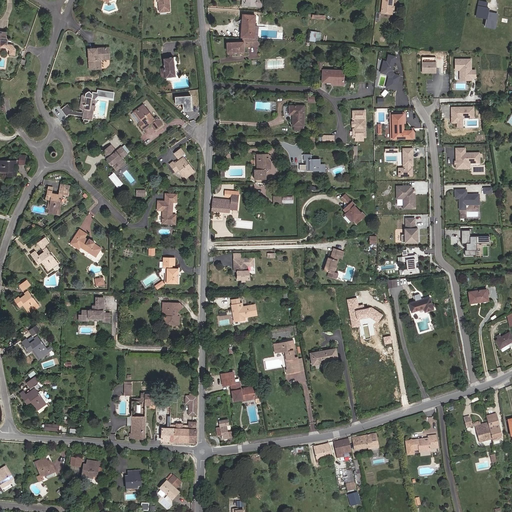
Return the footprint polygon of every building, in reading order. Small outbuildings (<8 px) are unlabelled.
[(166,0),(157,0),(157,1),(160,1),(160,14),(168,14),(171,11),(170,3),(167,3),(166,0)] [(382,0),(381,11),(392,12),(393,0),(382,0)] [(485,18),(483,27),(496,29),(498,12),(487,10),(488,1),(481,0),(478,0),(475,17),(485,18)] [(256,16),(242,15),(241,39),(242,39),(254,39),(255,27),(256,16)] [(0,45),(0,46),(0,48),(7,48),(10,52),(10,55),(17,55),(17,49),(12,44),(8,43),(8,36),(7,36),(7,32),(0,31),(0,45)] [(242,43),(226,43),(227,54),(228,54),(243,53),(244,53),(244,48),(258,47),(258,40),(254,39),(242,39),(242,43)] [(90,69),(98,69),(97,57),(108,55),(107,46),(88,48),(90,69)] [(108,58),(108,55),(97,57),(98,69),(101,68),(100,59),(108,58)] [(393,64),(395,57),(388,56),(386,62),(393,64)] [(176,79),(174,60),(163,61),(164,71),(165,79),(165,80),(176,79)] [(470,71),(470,60),(454,60),(454,70),(459,70),(459,81),(470,81),(470,78),(474,78),(474,71),(470,71)] [(396,90),(399,76),(392,74),(391,73),(393,64),(386,62),(383,62),(381,70),(386,71),(385,74),(388,75),(389,76),(386,88),(396,90)] [(435,63),(421,63),(421,74),(435,74),(435,63)] [(339,85),(341,71),(326,71),(325,82),(334,82),(334,85),(339,85)] [(84,98),(80,99),(79,110),(80,110),(80,111),(84,112),(83,115),(83,119),(82,122),(85,125),(89,124),(89,123),(91,123),(95,103),(91,101),(92,97),(88,94),(85,95),(85,96),(84,96),(84,98)] [(192,112),(191,97),(175,98),(176,106),(183,105),(183,111),(187,111),(187,113),(192,112)] [(140,121),(138,123),(145,133),(148,130),(146,127),(152,122),(159,130),(165,125),(160,119),(157,121),(144,104),(133,113),(140,121)] [(303,105),(288,106),(288,114),(291,113),(292,124),(293,124),(302,124),(304,124),(303,105)] [(72,114),(66,107),(60,112),(65,119),(68,117),(83,119),(83,115),(72,114)] [(472,109),(450,109),(450,118),(451,119),(451,120),(450,121),(450,124),(456,124),(461,124),(461,119),(472,119),(472,109)] [(366,112),(354,112),(354,120),(356,120),(356,124),(356,129),(356,130),(354,130),(354,138),(356,138),(363,138),(366,138),(366,112)] [(140,121),(133,113),(131,115),(138,123),(140,121)] [(414,141),(413,131),(405,131),(404,115),(391,115),(391,117),(402,117),(403,133),(411,133),(412,141),(414,141)] [(412,141),(411,133),(403,133),(402,117),(391,117),(392,141),(412,141)] [(185,179),(194,171),(181,155),(185,151),(180,146),(174,151),(180,159),(175,163),(173,160),(168,164),(176,175),(179,172),(185,179)] [(112,147),(106,151),(106,154),(108,157),(107,160),(116,171),(125,165),(121,160),(127,156),(122,149),(116,153),(112,147)] [(411,178),(411,170),(409,170),(409,168),(412,168),(411,151),(402,151),(402,168),(403,168),(403,170),(397,171),(397,179),(411,178)] [(463,154),(454,154),(454,169),(465,169),(465,165),(468,165),(478,165),(477,154),(463,155),(463,154)] [(267,163),(270,163),(270,160),(271,160),(272,159),(272,158),(271,157),(270,155),(257,155),(257,169),(254,169),(253,180),(266,180),(266,170),(267,163)] [(306,162),(306,172),(320,171),(319,165),(319,161),(311,161),(310,155),(304,156),(303,162),(306,162)] [(24,167),(24,157),(16,157),(16,161),(0,159),(0,174),(4,175),(4,178),(16,178),(16,171),(13,171),(13,167),(24,167)] [(113,175),(109,178),(116,188),(121,185),(113,175)] [(68,190),(69,183),(58,182),(57,193),(51,192),(51,188),(44,187),(43,201),(46,201),(46,208),(59,210),(61,190),(68,190)] [(414,211),(414,196),(411,196),(411,193),(411,189),(396,189),(396,201),(403,201),(403,211),(414,211)] [(478,206),(478,197),(465,197),(465,192),(454,192),(454,200),(458,200),(459,212),(465,212),(464,207),(478,206)] [(165,194),(164,201),(172,202),(172,203),(175,203),(176,195),(165,194)] [(230,194),(230,200),(212,199),(212,205),(211,211),(229,212),(229,209),(230,205),(237,205),(238,195),(230,194)] [(341,198),(348,205),(352,201),(345,194),(341,198)] [(344,208),(348,212),(346,214),(351,220),(353,219),(357,223),(367,215),(363,211),(361,213),(355,206),(357,204),(353,200),(352,201),(348,205),(344,208)] [(164,201),(157,201),(156,211),(162,211),(161,224),(174,224),(175,215),(171,215),(172,203),(172,202),(164,201)] [(417,245),(417,232),(415,232),(414,221),(406,221),(406,232),(405,232),(405,237),(401,238),(402,245),(417,245)] [(86,233),(79,228),(69,243),(78,249),(80,247),(95,256),(101,247),(93,242),(93,241),(88,238),(87,239),(84,237),(86,233)] [(489,245),(489,238),(469,239),(469,233),(461,233),(461,246),(466,246),(466,253),(464,253),(464,258),(475,258),(475,253),(476,253),(476,246),(489,245)] [(36,251),(31,254),(40,266),(43,264),(48,271),(58,264),(44,245),(48,242),(43,236),(36,242),(43,251),(39,254),(36,251)] [(339,258),(341,251),(335,249),(332,258),(329,257),(324,270),(328,272),(334,274),(334,272),(339,258)] [(245,270),(245,265),(251,265),(251,258),(238,259),(232,259),(232,271),(234,271),(235,279),(239,279),(243,279),(247,278),(247,270),(245,270)] [(416,258),(401,260),(402,265),(405,265),(407,272),(403,273),(404,278),(419,275),(418,270),(415,270),(414,263),(417,263),(416,258)] [(174,266),(174,259),(163,259),(163,263),(167,263),(167,284),(178,284),(178,270),(170,270),(170,266),(174,266)] [(24,306),(29,314),(39,307),(26,289),(30,286),(24,279),(17,284),(24,293),(19,297),(17,294),(12,297),(21,309),(24,306)] [(487,290),(471,292),(473,303),(488,302),(487,290)] [(254,313),(252,303),(240,305),(238,305),(238,302),(236,302),(235,297),(229,298),(230,303),(229,303),(231,318),(242,316),(242,315),(254,313)] [(93,310),(88,310),(87,320),(90,320),(90,317),(93,317),(98,317),(103,317),(110,318),(110,313),(104,312),(104,298),(97,298),(96,306),(93,306),(93,310)] [(410,307),(413,316),(424,312),(425,314),(434,311),(430,300),(410,307)] [(161,301),(161,307),(163,308),(164,311),(164,320),(175,320),(176,312),(174,312),(174,308),(178,306),(175,301),(161,301)] [(87,320),(88,310),(83,310),(83,314),(79,314),(79,319),(87,320)] [(45,328),(40,322),(32,328),(38,336),(33,340),(29,335),(25,338),(35,351),(37,349),(43,356),(54,348),(40,331),(45,328)] [(500,342),(498,344),(502,350),(510,346),(511,344),(511,335),(503,341),(501,338),(499,339),(500,342)] [(286,352),(286,356),(288,365),(292,364),(293,373),(303,371),(302,363),(299,363),(299,362),(295,362),(294,359),(293,349),(295,349),(294,340),(274,343),(276,354),(283,353),(286,352)] [(312,353),(314,365),(324,363),(324,361),(339,358),(337,349),(312,353)] [(228,370),(221,372),(223,383),(231,382),(234,399),(243,398),(242,396),(244,396),(245,399),(254,397),(253,387),(244,389),(243,388),(241,388),(239,380),(235,381),(234,373),(229,374),(228,370)] [(36,402),(41,407),(49,400),(35,383),(37,381),(33,375),(27,382),(34,391),(30,394),(27,391),(24,395),(32,405),(36,402)] [(132,399),(132,401),(146,401),(146,405),(156,405),(156,394),(146,394),(146,393),(142,392),(142,398),(138,398),(138,399),(132,399)] [(195,396),(184,396),(183,403),(187,403),(187,413),(195,413),(195,396)] [(145,439),(146,415),(146,405),(146,401),(132,401),(132,415),(132,431),(129,431),(128,435),(131,436),(131,439),(145,439)] [(495,414),(486,417),(487,421),(491,439),(501,436),(495,414)] [(219,426),(217,427),(218,435),(220,434),(221,438),(231,436),(230,431),(227,432),(226,424),(227,424),(226,420),(218,421),(219,426)] [(175,425),(170,425),(170,429),(162,429),(162,440),(194,441),(194,421),(187,421),(186,425),(181,425),(181,423),(175,423),(175,425)] [(479,421),(474,422),(475,426),(479,442),(491,439),(487,421),(480,423),(479,421)] [(365,448),(376,446),(374,432),(371,433),(373,441),(368,442),(369,446),(365,447),(365,448)] [(371,433),(352,437),(354,449),(365,447),(369,446),(368,442),(373,441),(371,433)] [(404,441),(405,450),(412,450),(416,449),(417,453),(429,451),(429,449),(437,448),(435,435),(427,436),(428,441),(422,441),(422,439),(412,440),(412,442),(409,442),(409,440),(404,441)] [(342,453),(350,451),(347,439),(333,442),(336,454),(342,453)] [(327,444),(313,447),(315,459),(320,458),(330,455),(327,444)] [(77,456),(73,455),(72,462),(83,464),(84,456),(77,455),(77,456)] [(46,474),(56,470),(53,462),(49,463),(47,458),(37,462),(39,467),(37,468),(40,476),(46,474)] [(88,467),(86,467),(85,475),(100,476),(101,468),(99,468),(100,461),(89,460),(88,467)] [(11,472),(7,466),(0,469),(0,476),(1,477),(0,477),(0,483),(1,486),(16,478),(13,471),(11,472)] [(344,482),(352,480),(349,468),(341,470),(344,482)] [(128,479),(128,486),(144,485),(143,475),(142,475),(141,471),(130,472),(131,479),(128,479)] [(165,477),(157,487),(168,496),(173,489),(171,487),(176,480),(169,474),(166,478),(165,477)] [(352,480),(344,482),(346,489),(351,487),(354,487),(352,480)] [(351,487),(346,489),(349,504),(355,503),(351,487)]
